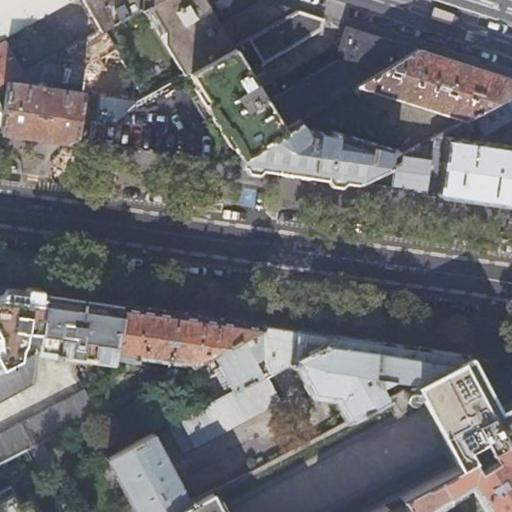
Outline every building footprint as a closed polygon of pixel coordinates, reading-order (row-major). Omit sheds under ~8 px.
[(0,0),(0,39),(0,40),(23,27),(72,0),(0,0)] [(80,0),(97,29),(102,27),(137,8),(152,0),(80,0)] [(152,0),(137,8),(140,13),(146,9),(162,34),(160,43),(167,43),(170,46),(168,55),(175,55),(178,59),(176,64),(176,65),(182,74),(294,11),(271,4),(260,0),(257,0),(216,24),(201,0),(152,0)] [(511,0),(458,0),(490,10),(511,16),(511,0)] [(182,74),(177,76),(214,137),(213,159),(219,160),(227,162),(297,120),(303,116),(354,85),(415,49),(378,38),(343,27),(337,52),(342,59),(267,104),(262,96),(275,89),(261,65),(323,28),(322,20),(306,15),(294,11),(182,74)] [(0,40),(0,39),(0,81),(3,80),(4,79),(19,71),(0,40)] [(511,80),(469,67),(415,49),(354,85),(463,120),(473,114),(511,92),(511,80)] [(77,140),(82,91),(4,79),(3,80),(1,99),(0,105),(0,129),(42,135),(77,140)] [(82,91),(77,140),(91,142),(92,115),(102,117),(112,119),(129,102),(93,93),(82,91)] [(511,92),(473,114),(484,133),(511,118),(511,92)] [(301,126),(297,120),(227,162),(249,165),(270,168),(291,171),(303,173),(312,175),(333,178),(354,181),(393,159),(394,158),(396,149),(330,130),(330,132),(307,129),(308,128),(305,124),(301,126)] [(437,193),(446,135),(445,135),(443,149),(429,147),(427,161),(423,191),(431,192),(437,193)] [(511,144),(446,135),(437,193),(463,197),(490,201),(511,204),(511,203),(511,144)] [(411,149),(394,158),(393,159),(389,186),(406,188),(423,191),(427,161),(411,158),(411,149)] [(29,291),(5,287),(3,292),(0,293),(0,364),(18,355),(19,349),(22,348),(25,346),(27,342),(28,339),(38,340),(46,293),(29,291)] [(46,293),(38,340),(37,346),(37,349),(45,349),(45,353),(52,354),(52,350),(62,351),(61,361),(74,363),(75,353),(111,358),(111,355),(119,304),(108,302),(81,299),(46,293)] [(173,312),(119,304),(111,355),(134,358),(135,355),(189,363),(211,351),(261,325),(173,312)] [(301,331),(261,325),(211,351),(232,391),(262,375),(254,361),(260,357),(269,372),(287,362),(330,339),(332,335),(301,331)] [(358,339),(332,335),(330,339),(287,362),(289,366),(292,365),(310,397),(334,401),(345,422),(388,399),(381,385),(391,378),(418,383),(470,356),(471,355),(400,345),(358,339)] [(32,345),(31,355),(0,372),(0,400),(32,383),(37,349),(37,346),(32,345)] [(75,353),(74,363),(109,368),(111,358),(75,353)] [(511,402),(498,410),(470,356),(418,383),(416,384),(458,467),(511,438),(511,402)] [(262,375),(232,391),(179,419),(195,448),(281,402),(266,373),(262,375)] [(132,375),(100,392),(104,400),(103,409),(139,390),(132,375)] [(0,463),(96,413),(84,389),(0,433),(0,463)] [(154,433),(106,458),(134,511),(174,511),(194,501),(191,497),(189,498),(154,433)] [(511,511),(511,438),(458,467),(438,478),(449,496),(469,484),(486,511),(511,511)] [(449,496),(438,478),(373,511),(429,511),(427,509),(449,496)] [(0,511),(34,511),(27,497),(17,502),(7,483),(0,487),(0,511)] [(221,511),(211,492),(194,501),(174,511),(221,511)]
